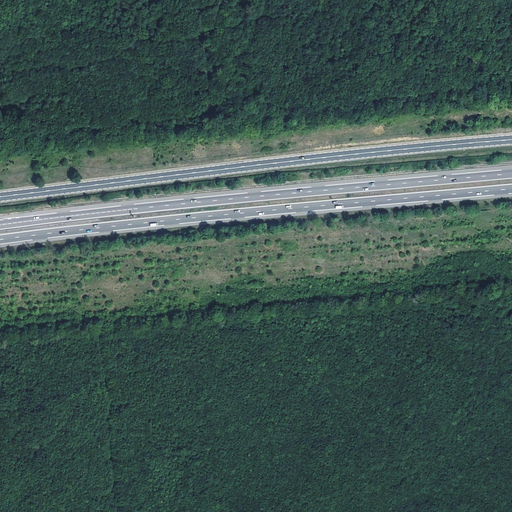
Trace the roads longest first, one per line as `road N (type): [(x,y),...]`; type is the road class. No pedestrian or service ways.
road 1 (secondary): [(511,139),(0,196)]
road 2 (motorway): [(0,239),(511,188)]
road 3 (motorway): [(511,173),(21,221)]
